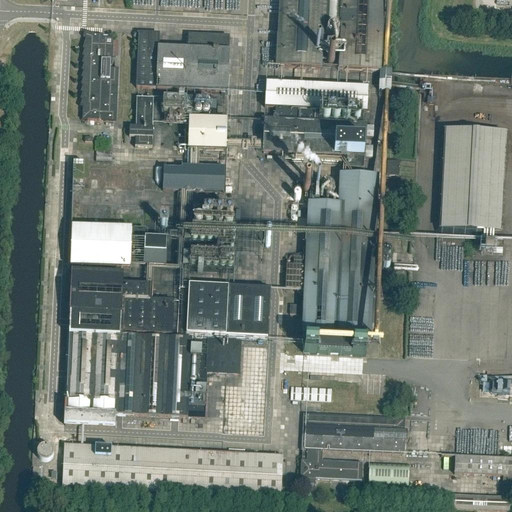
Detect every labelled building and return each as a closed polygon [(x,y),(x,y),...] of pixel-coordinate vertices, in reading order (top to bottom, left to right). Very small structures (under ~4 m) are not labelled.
[(337,52),(337,58),(336,73),(379,75),(381,75),(381,72),(384,0),(278,0),(275,69),(323,72),(324,51),(337,52)] [(112,68),(113,40),(103,40),(103,37),(96,37),(85,33),(83,39),(86,40),(82,51),(84,52),(82,58),(84,59),(82,66),(83,66),(81,73),(83,73),(81,80),(83,80),(81,87),(82,87),(80,94),(82,95),(80,101),(82,102),(80,108),(83,109),(82,121),(84,121),(102,122),(102,123),(116,124),(118,71),(110,71),(110,68),(112,68)] [(188,50),(159,49),(160,36),(138,35),(136,90),(156,91),(156,92),(228,95),(229,52),(229,38),(188,37),(188,50)] [(381,75),(379,75),(378,93),(390,93),(391,73),(381,72),(381,75)] [(365,160),(365,148),(366,139),(366,128),(366,127),(362,127),(363,116),(367,116),(368,89),(266,84),(264,111),(275,111),(275,123),(264,122),(262,155),(365,160)] [(152,150),(154,100),(136,100),(136,129),(129,129),(129,139),(135,140),(135,149),(152,150)] [(209,116),(209,102),(163,101),(163,114),(209,116)] [(217,110),(217,120),(225,121),(225,110),(217,110)] [(226,154),(227,121),(225,121),(217,120),(189,120),(188,153),(226,154)] [(366,128),(366,139),(373,140),(374,128),(366,128)] [(500,236),(502,192),(505,136),(445,133),(440,233),(500,236)] [(181,171),(165,170),(165,193),(218,195),(218,194),(222,195),(224,195),(224,170),(181,168),(181,171)] [(367,361),(377,192),(378,178),(341,176),(341,177),(340,177),(338,206),(307,205),(299,358),(367,361)] [(131,267),(131,230),(72,228),(70,270),(131,271),(131,267)] [(167,240),(144,240),(143,268),(165,269),(167,240)] [(221,269),(221,257),(189,257),(190,269),(210,268),(210,269),(221,269)] [(69,316),(70,317),(65,413),(64,413),(63,426),(115,428),(115,417),(188,421),(188,420),(205,421),(207,376),(240,378),(241,344),(192,341),(121,338),(120,335),(172,337),(174,302),(151,302),(152,286),(123,285),(123,277),(72,274),(69,316)] [(268,341),(270,292),(189,287),(187,336),(268,341)] [(331,404),(332,391),(290,389),(290,402),(331,404)] [(407,443),(407,432),(405,432),(405,421),(303,416),(301,452),(302,452),(302,462),(301,462),(300,480),(306,480),(306,485),(315,486),(316,481),(362,483),(362,465),(322,463),(322,453),(403,458),(403,442),(407,443)] [(487,450),(502,450),(502,427),(487,427),(487,450)] [(37,454),(37,455),(37,456),(38,457),(38,458),(38,459),(39,459),(39,460),(40,461),(41,462),(42,462),(43,463),(44,463),(45,463),(46,463),(47,463),(48,463),(49,463),(49,462),(50,462),(51,462),(51,461),(52,461),(52,460),(53,459),(53,458),(54,458),(54,457),(54,456),(54,455),(54,454),(54,453),(54,452),(53,451),(53,450),(52,449),(51,448),(50,447),(49,447),(48,446),(47,446),(46,446),(45,446),(44,446),(44,447),(43,447),(42,447),(41,447),(41,448),(40,448),(40,449),(39,449),(39,450),(38,450),(38,451),(38,452),(37,453),(37,454)] [(109,491),(111,449),(65,447),(64,470),(80,471),(79,490),(109,491)] [(111,449),(109,491),(275,499),(280,500),(282,457),(111,449)] [(511,478),(511,460),(455,458),(454,476),(511,478)] [(368,464),(367,488),(407,490),(408,466),(368,464)] [(63,489),(79,490),(80,471),(64,470),(63,489)] [(450,511),(511,511),(511,499),(451,497),(450,511)]
